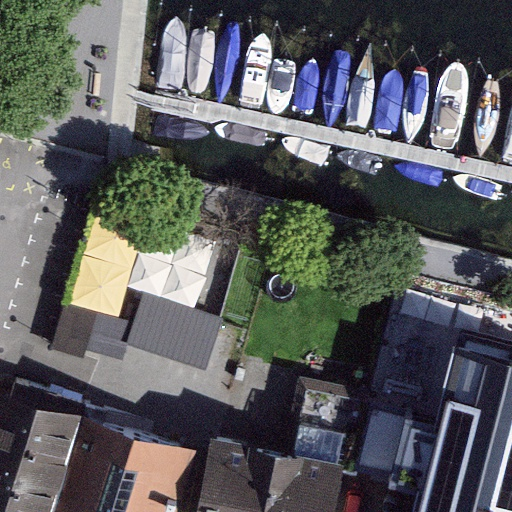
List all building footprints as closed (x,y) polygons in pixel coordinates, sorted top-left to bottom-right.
[(135,336),(213,364),(232,312),(153,284),(135,336)] [(73,294),(63,334),(129,351),(139,311),(73,294)] [(511,511),(511,341),(468,330),(418,511),(511,511)] [(63,511),(100,404),(1,375),(0,377),(0,510),(6,511),(63,511)] [(187,511),(210,434),(100,404),(63,511),(187,511)] [(346,511),(357,454),(231,430),(214,511),(346,511)]
